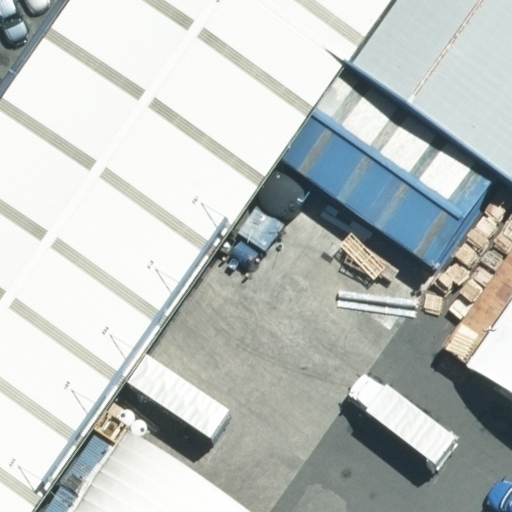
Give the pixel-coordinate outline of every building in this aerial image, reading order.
[(104,0),(0,151),(0,511),(70,511),(302,180),(365,86),(426,0),(104,0)] [(511,0),(426,0),(365,86),(511,189),(511,0)] [(365,86),(302,180),(446,281),(511,189),(365,86)] [(511,324),(476,376),(511,400),(511,324)] [(236,511),(139,442),(88,511),(236,511)]
